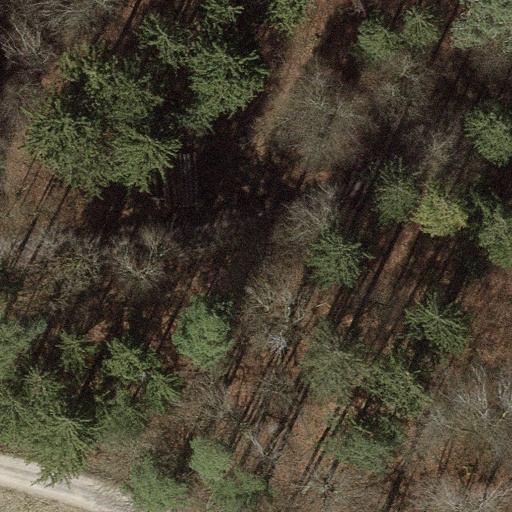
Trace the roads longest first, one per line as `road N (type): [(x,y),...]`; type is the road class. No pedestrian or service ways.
road 1 (track): [(0,255),(166,242),(318,198),(479,125),(511,121)]
road 2 (track): [(0,471),(131,511)]
